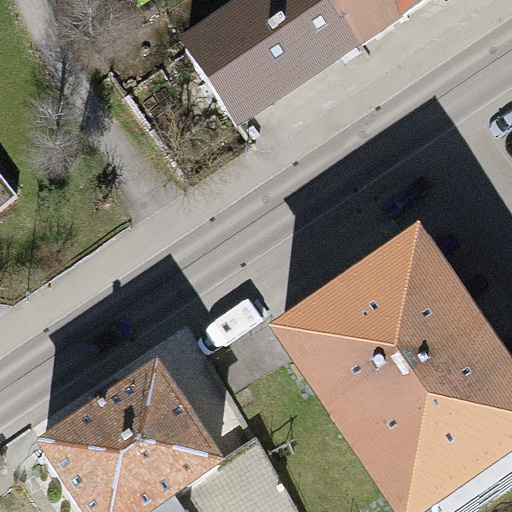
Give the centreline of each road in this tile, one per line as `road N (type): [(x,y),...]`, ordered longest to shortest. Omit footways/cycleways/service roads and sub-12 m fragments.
road 1 (primary): [(413,115),(0,392)]
road 2 (unknown): [(176,222),(143,189),(49,44),(31,0)]
road 3 (unclassified): [(413,115),(511,261)]
